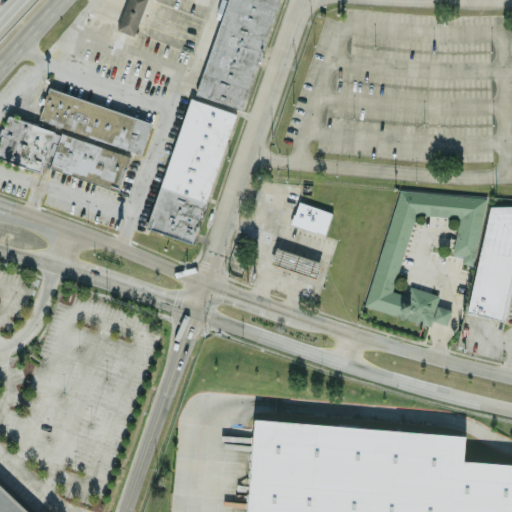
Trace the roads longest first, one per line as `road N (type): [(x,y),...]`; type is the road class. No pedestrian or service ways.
road 1 (secondary): [(191,311),(343,364),(511,409)]
road 2 (tertiary): [(298,0),(202,280)]
road 3 (secondary): [(511,374),(303,316)]
road 4 (tertiary): [(191,311),(121,511)]
road 5 (secondary): [(202,280),(5,205)]
road 6 (secondary): [(0,249),(117,288)]
